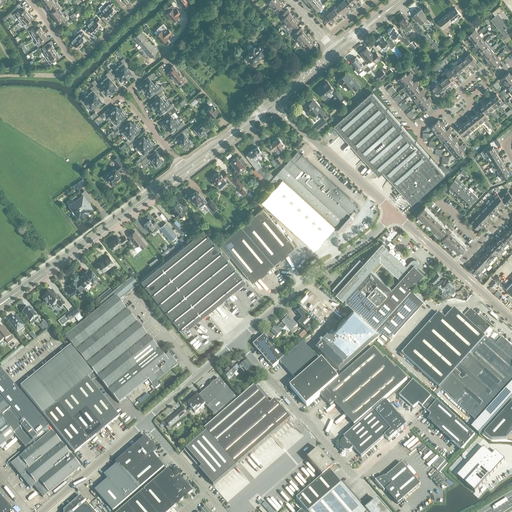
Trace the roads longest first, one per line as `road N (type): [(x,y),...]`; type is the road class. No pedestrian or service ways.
road 1 (secondary): [(0,304),(182,171)]
road 2 (unclassified): [(238,341),(393,213)]
road 3 (unclassified): [(354,476),(238,341)]
road 4 (residential): [(393,213),(275,99)]
road 5 (unclassified): [(41,511),(145,421)]
road 6 (unclassified): [(145,421),(238,341)]
